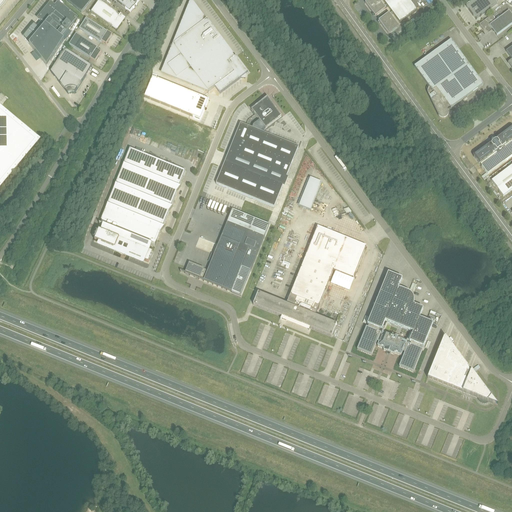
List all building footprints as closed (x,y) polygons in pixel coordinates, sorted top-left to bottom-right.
[(65,0),(81,13),(92,0),(65,0)] [(114,0),(125,9),(130,13),(133,8),(134,9),(137,5),(136,5),(140,0),(139,0),(114,0)] [(187,35),(173,45),(208,92),(215,87),(220,94),(241,78),(245,78),(246,74),(247,71),(236,56),(234,58),(233,56),(233,55),(207,19),(206,20),(191,0),(190,1),(180,26),(187,35)] [(408,0),(382,0),(386,5),(384,7),(378,0),(370,0),(365,4),(373,15),(376,13),(377,15),(388,7),(392,12),(381,20),(382,22),(380,24),(388,34),(398,26),(390,16),(393,14),(400,24),(417,11),(408,0)] [(492,0),(490,2),(488,0),(474,0),(466,6),(476,20),(497,4),(493,0),(492,0)] [(116,31),(124,19),(122,17),(120,15),(120,16),(99,1),(91,12),(116,31)] [(34,24),(25,34),(29,37),(26,41),(33,49),(42,61),(43,60),(40,58),(44,53),(47,55),(46,57),(51,61),(64,41),(68,35),(65,33),(78,18),(62,5),(58,9),(51,3),(46,9),(45,10),(46,11),(46,12),(45,14),(44,13),(43,13),(42,13),(42,14),(39,17),(34,23),(34,24)] [(489,17),(479,25),(484,31),(486,29),(489,32),(492,29),(497,36),(511,24),(511,15),(509,11),(496,21),(492,16),(489,17)] [(101,42),(106,45),(112,35),(107,32),(86,19),(79,29),(100,43),(101,42)] [(90,59),(95,62),(101,52),(96,49),(97,48),(76,34),(69,45),(90,59)] [(483,85),(451,40),(414,67),(432,92),(428,95),(438,114),(450,108),(451,109),(483,85)] [(74,94),(83,81),(92,67),(65,50),(51,72),(68,94),(69,94),(70,93),(71,93),(72,93),(73,94),(74,94)] [(152,77),(144,98),(200,120),(208,100),(152,77)] [(268,100),(265,100),(251,110),(259,121),(253,125),(252,129),(240,124),(216,184),(274,208),(283,187),(298,147),(265,134),(263,131),(281,117),(268,100)] [(39,141),(0,108),(0,187),(38,141),(39,142),(39,141)] [(511,157),(511,156),(511,126),(511,127),(474,155),(473,156),(473,157),(474,158),(479,165),(480,165),(481,166),(487,175),(503,164),(511,157)] [(185,172),(130,149),(99,225),(104,227),(102,232),(99,231),(99,232),(95,241),(102,244),(101,244),(115,250),(122,253),(122,254),(125,256),(125,255),(128,256),(128,255),(142,261),(142,260),(148,262),(152,253),(153,253),(148,251),(150,245),(155,247),(161,232),(165,227),(163,227),(169,212),(173,207),(171,207),(177,192),(181,187),(179,187),(185,172)] [(511,165),(491,181),(503,197),(511,189),(511,165)] [(322,183),(310,178),(299,206),(310,211),(322,183)] [(342,204),(338,207),(342,213),(346,210),(342,204)] [(189,263),(185,273),(232,292),(231,293),(232,293),(231,293),(240,297),(241,296),(269,225),(232,210),(208,271),(204,269),(189,263)] [(355,273),(353,278),(354,278),(366,247),(317,228),(290,296),(288,295),(287,298),(289,299),(286,305),(258,293),(258,294),(259,294),(255,306),(253,305),(253,306),(283,317),(282,319),(286,321),(286,319),(332,337),(330,336),(335,325),(336,325),(337,325),(315,316),(336,265),(355,273)] [(413,305),(414,304),(414,303),(414,301),(414,300),(414,298),(413,297),(412,296),(411,295),(410,294),(409,293),(408,292),(398,288),(402,279),(388,274),(367,325),(369,326),(368,328),(367,328),(366,328),(357,350),(371,356),(377,342),(379,343),(378,346),(377,347),(378,347),(384,349),(383,351),(394,355),(395,353),(400,356),(401,356),(401,355),(402,353),(405,353),(399,367),(413,373),(422,350),(421,350),(422,347),(423,348),(433,324),(419,318),(423,309),(413,305)] [(485,389),(445,336),(428,377),(427,379),(466,394),(478,399),(478,400),(479,402),(481,403),(483,404),(484,404),(486,404),(488,403),(498,407),(491,398),(492,397),(491,395),(491,393),(490,392),(488,390),(486,390),(485,389)]
